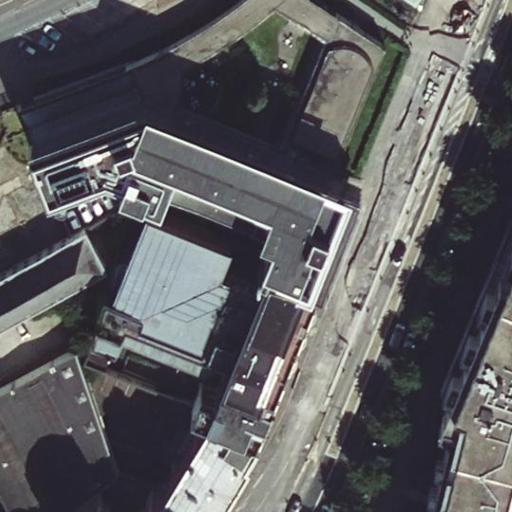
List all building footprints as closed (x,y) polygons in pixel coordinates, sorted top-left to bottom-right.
[(335,240),(359,180),(334,169),(385,44),(318,0),(237,0),(207,21),(161,47),(74,82),(17,102),(49,183),(106,163),(122,169),(120,173),(269,234),(262,253),(320,276),(335,240)] [(511,511),(511,204),(506,220),(510,221),(488,275),(490,276),(483,297),(479,309),(476,318),(465,364),(462,363),(459,378),(452,406),(461,408),(453,439),(443,480),(437,479),(432,501),(429,511),(511,511)] [(262,253),(149,207),(116,290),(106,286),(84,358),(107,367),(123,325),(207,358),(216,355),(219,347),(229,351),(216,384),(201,378),(191,401),(206,407),(259,428),(261,422),(278,381),(292,347),(320,276),(262,253)] [(0,319),(104,264),(84,227),(70,235),(0,271),(0,319)] [(99,484),(118,470),(77,346),(0,387),(0,487),(13,511),(61,511),(78,499),(99,484)] [(206,407),(195,425),(186,426),(173,446),(177,454),(180,456),(163,482),(159,480),(157,484),(173,490),(199,511),(206,511),(215,499),(229,476),(234,468),(246,450),(259,428),(206,407)] [(157,484),(153,483),(152,486),(149,487),(146,492),(145,496),(146,500),(134,511),(115,511),(99,484),(78,499),(86,511),(199,511),(173,490),(157,484)] [(61,511),(86,511),(78,499),(61,511)]
